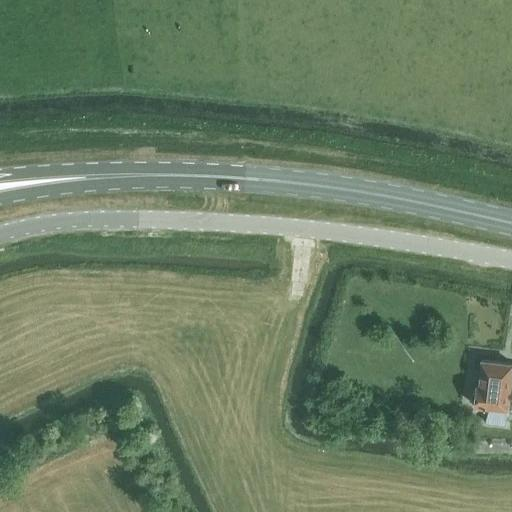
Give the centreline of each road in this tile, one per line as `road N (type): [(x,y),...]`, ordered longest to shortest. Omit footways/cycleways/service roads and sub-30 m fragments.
road 1 (unclassified): [(0,234),(58,221),(209,221),(360,234),(511,260)]
road 2 (primary): [(202,176),(337,188),(511,223)]
road 3 (primary): [(0,198),(202,176)]
road 4 (primary): [(202,176),(156,168),(0,175)]
